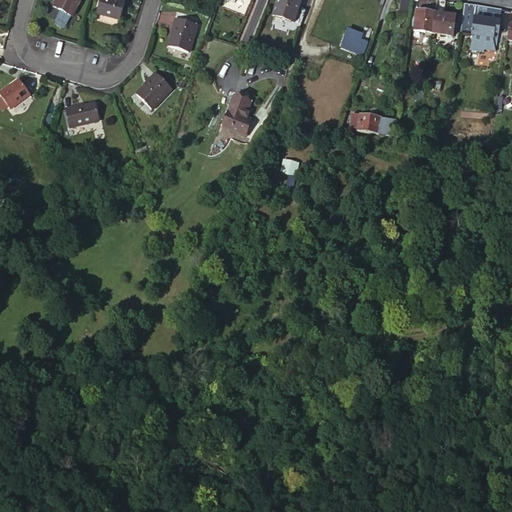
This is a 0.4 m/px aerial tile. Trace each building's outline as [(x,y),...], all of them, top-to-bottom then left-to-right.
[(57,0),(53,8),(60,12),(55,21),(55,23),(56,24),(62,28),(64,29),(66,27),(71,18),(81,0),(57,0)] [(110,0),(100,0),(97,14),(120,21),(125,4),(114,1),(110,0)] [(301,0),(278,0),(272,20),(293,27),(301,0)] [(401,0),(399,12),(411,13),(412,2),(412,0),(401,0)] [(414,31),(432,34),(438,0),(436,0),(418,0),(418,3),(414,31)] [(438,0),(432,34),(454,36),(456,17),(444,15),(446,1),(438,0)] [(472,6),(464,4),(462,19),(470,20),(472,6)] [(175,19),(172,27),(175,28),(173,35),(169,47),(175,49),(189,53),(197,26),(175,19)] [(499,35),(501,22),(485,20),(484,21),(475,19),(472,36),(493,40),(494,35),(499,35)] [(363,56),(366,46),(359,44),(362,36),(348,31),(341,48),(363,56)] [(156,74),(149,80),(151,82),(146,87),(137,96),(152,110),(172,90),(156,74)] [(20,82),(11,88),(7,91),(6,89),(0,92),(0,96),(1,98),(8,108),(10,110),(30,95),(20,82)] [(0,106),(3,111),(8,108),(1,98),(0,98),(0,106)] [(249,108),(233,101),(220,131),(242,141),(247,128),(248,129),(250,125),(246,123),(248,118),(246,117),(249,108)] [(81,109),(81,107),(65,110),(69,128),(77,126),(77,127),(100,122),(97,106),(85,108),(81,109)] [(379,133),(380,126),(381,119),(352,114),(350,128),(356,129),(356,131),(379,134),(379,133)] [(392,128),(380,126),(379,133),(391,135),(392,128)]
